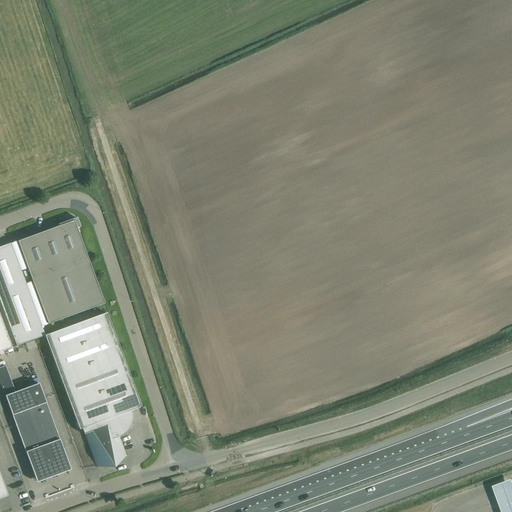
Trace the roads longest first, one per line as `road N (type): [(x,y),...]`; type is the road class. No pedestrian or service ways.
road 1 (unclassified): [(0,223),(60,200),(89,207),(180,464)]
road 2 (unclassified): [(511,357),(385,408),(180,464)]
road 3 (motorway): [(469,433),(253,511)]
road 4 (motorway): [(320,511),(511,442)]
road 5 (unclassified): [(180,464),(39,511)]
